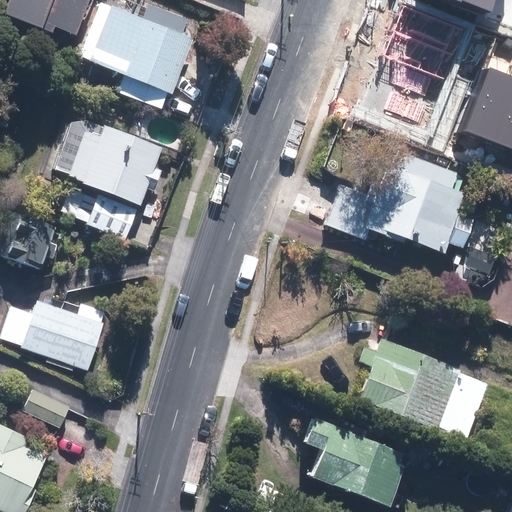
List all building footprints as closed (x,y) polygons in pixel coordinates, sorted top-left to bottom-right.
[(9,0),(5,11),(53,30),(54,26),(74,34),(87,0),(9,0)] [(89,60),(173,93),(195,37),(182,32),(187,19),(149,4),(144,17),(101,0),(81,51),(91,55),(89,60)] [(404,0),(384,56),(452,80),(472,24),(404,0)] [(497,0),(441,0),(491,18),(497,0)] [(481,136),(505,74),(482,66),(459,128),(481,136)] [(508,147),(511,136),(511,76),(505,74),(481,136),(508,147)] [(69,176),(141,204),(164,146),(105,123),(101,134),(72,123),(55,167),(71,173),(69,176)] [(372,197),(340,183),(323,224),(367,242),(373,229),(403,241),(406,235),(445,251),(448,242),(455,245),(463,249),(476,219),(460,212),(474,180),(393,146),(372,197)] [(126,236),(137,207),(99,193),(88,221),(126,236)] [(86,371),(104,323),(100,322),(104,311),(82,302),(78,314),(39,300),(34,313),(12,305),(0,336),(0,337),(22,345),(22,347),(47,357),(46,361),(72,371),(74,367),(86,371)] [(371,368),(359,395),(466,442),(491,386),(445,366),(451,353),(388,325),(383,338),(370,332),(357,362),(371,368)] [(70,405),(33,388),(23,409),(60,426),(70,405)] [(411,456),(313,417),(305,438),(323,445),(310,476),(391,508),(411,456)] [(0,507),(9,511),(24,511),(38,486),(32,483),(47,454),(25,443),(29,435),(0,420),(0,507)]
